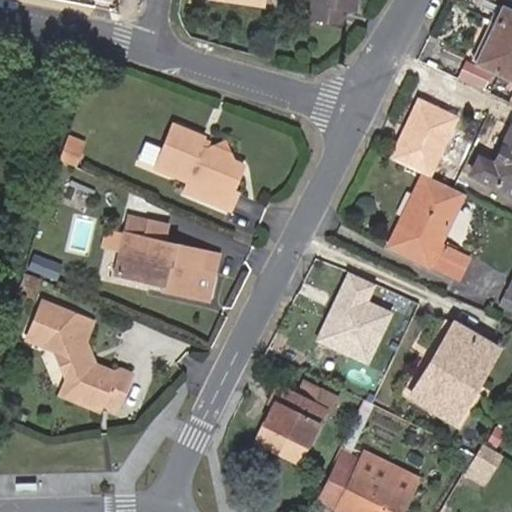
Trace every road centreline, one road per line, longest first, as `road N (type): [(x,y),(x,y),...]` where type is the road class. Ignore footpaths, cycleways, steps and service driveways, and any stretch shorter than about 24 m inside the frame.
road 1 (residential): [(163,511),(354,115)]
road 2 (residential): [(354,115),(150,38)]
road 3 (residential): [(163,511),(0,511)]
road 4 (residential): [(150,38),(0,11)]
road 5 (residential): [(354,115),(420,0)]
